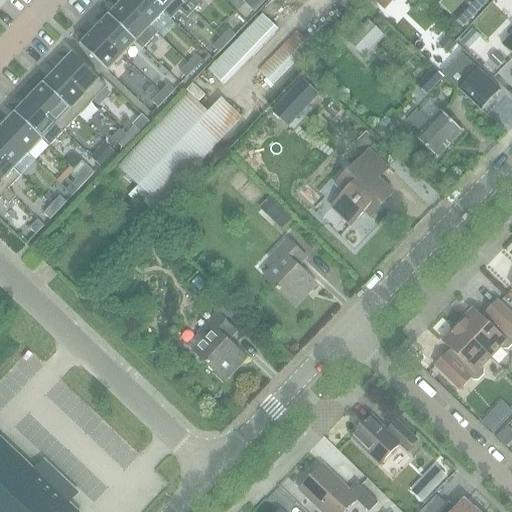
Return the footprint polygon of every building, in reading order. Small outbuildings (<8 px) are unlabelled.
[(157,34),(158,34),(151,27),(164,14),(171,20),(150,0),(124,0),(123,2),(157,34)] [(192,13),(178,0),(150,0),(171,20),(179,11),(187,19),(192,13)] [(178,0),(192,13),(200,5),(195,0),(178,0)] [(262,0),(248,0),(246,3),(256,12),(266,3),(262,0)] [(374,0),(385,10),(393,0),(374,0)] [(465,0),(451,15),(463,27),(485,4),(489,0),(465,0)] [(157,34),(123,2),(109,16),(143,49),(157,34)] [(209,70),(225,86),(279,30),(263,14),(209,70)] [(143,49),(109,16),(95,31),(122,57),(135,43),(142,50),(143,49)] [(348,38),(363,55),(384,35),(369,19),(348,38)] [(228,30),(220,38),(227,45),(235,36),(228,30)] [(472,30),(461,42),(468,49),(479,37),(472,30)] [(107,72),(122,57),(95,31),(80,46),(107,72)] [(297,31),(258,71),(270,82),(274,86),(312,46),(297,31)] [(511,35),(502,46),(511,55),(511,35)] [(448,37),(440,45),(448,52),(455,44),(448,37)] [(220,38),(211,47),(218,54),(227,45),(220,38)] [(495,52),(489,59),(498,68),(505,61),(495,52)] [(459,89),(482,111),(501,91),(473,65),(460,53),(451,62),(469,79),(459,89)] [(106,87),(72,55),(58,70),(92,103),(106,87)] [(197,55),(188,64),(195,70),(203,61),(197,55)] [(188,64),(180,73),(186,79),(195,70),(188,64)] [(435,87),(445,78),(435,68),(416,86),(425,96),(435,87)] [(58,70),(44,85),(78,117),(92,103),(58,70)] [(301,81),(272,112),(287,126),(316,94),(301,81)] [(44,85),(29,99),(63,132),(78,117),(44,85)] [(169,85),(160,93),(166,100),(175,91),(169,85)] [(117,167),(157,205),(238,120),(219,102),(208,113),(188,93),(117,167)] [(160,93),(152,102),(158,108),(166,100),(160,93)] [(29,99),(15,114),(42,140),(49,147),(63,132),(29,99)] [(409,121),(422,133),(415,140),(426,150),(427,149),(437,159),(463,132),(442,112),(431,125),(417,112),(409,121)] [(42,140),(15,114),(1,129),(28,155),(42,140)] [(134,127),(126,136),(132,142),(140,133),(134,127)] [(1,129),(0,129),(0,155),(14,169),(28,155),(1,129)] [(119,130),(111,138),(125,150),(132,142),(126,136),(125,135),(119,130)] [(106,145),(92,160),(100,167),(105,161),(114,152),(107,146),(106,145)] [(378,178),(387,170),(369,152),(335,186),(345,194),(331,208),(349,226),(371,204),(377,210),(393,193),(378,178)] [(0,182),(8,190),(21,176),(14,169),(0,155),(0,182)] [(82,161),(74,170),(86,182),(94,173),(82,161)] [(74,170),(65,179),(78,191),(86,182),(74,170)] [(0,199),(2,198),(9,205),(15,198),(8,190),(0,182),(0,199)] [(60,197),(51,205),(58,212),(66,203),(60,197)] [(259,208),(276,224),(286,213),(269,197),(259,208)] [(51,205),(43,214),(50,220),(58,212),(51,205)] [(38,220),(29,229),(36,235),(44,226),(38,220)] [(267,281),(294,307),(315,286),(296,267),(305,258),(286,241),(269,260),(279,269),(267,281)] [(467,320),(460,328),(492,358),(501,348),(503,349),(509,349),(511,346),(511,336),(511,337),(511,336),(511,315),(498,302),(482,318),(473,310),(465,318),(467,320)] [(197,355),(183,369),(203,388),(217,374),(224,381),(245,359),(226,342),(235,332),(217,314),(212,319),(206,314),(193,326),(199,333),(198,334),(208,344),(197,355)] [(492,358),(460,328),(453,335),(451,333),(443,342),(452,350),(436,366),(461,390),(472,379),(474,381),(479,381),(484,375),(484,370),(482,368),(492,358)] [(482,423),(492,432),(501,423),(491,414),(482,423)] [(351,437),(380,465),(399,444),(407,452),(417,441),(397,422),(387,432),(371,416),(351,437)] [(511,432),(507,428),(495,440),(504,449),(511,440),(511,432)] [(77,511),(68,503),(78,493),(43,460),(34,470),(0,436),(0,511),(77,511)] [(299,490),(321,511),(343,511),(355,500),(367,511),(368,511),(377,503),(355,482),(347,491),(322,466),(299,490)] [(436,468),(425,479),(435,489),(446,477),(436,468)] [(436,497),(421,511),(479,511),(476,508),(471,508),(464,502),(456,511),(447,502),(444,505),(436,497)]
